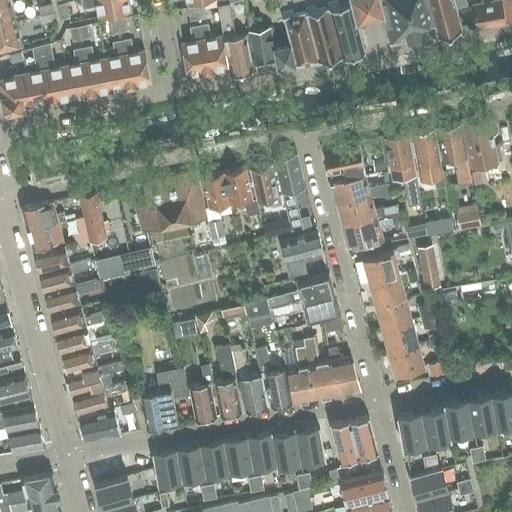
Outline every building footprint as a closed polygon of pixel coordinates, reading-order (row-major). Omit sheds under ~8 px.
[(0,0),(0,24),(17,21),(10,0),(0,0)] [(131,10),(129,0),(81,0),(83,7),(97,4),(99,16),(131,10)] [(216,0),(223,34),(231,74),(253,70),(246,33),(235,35),(228,1),(234,0),(216,0)] [(280,0),(297,60),(319,56),(304,0),(280,0)] [(304,0),(319,56),(342,51),(328,0),(304,0)] [(352,0),(328,0),(342,51),(365,47),(357,16),(352,0)] [(352,0),(357,16),(382,9),(386,8),(383,0),(352,0)] [(383,0),(386,8),(382,9),(390,40),(405,36),(406,38),(413,35),(421,33),(421,32),(436,28),(428,0),(383,0)] [(453,0),(428,0),(436,28),(437,32),(460,26),(455,8),(453,0)] [(502,0),(481,0),(473,2),(477,26),(506,20),(502,0)] [(511,0),(503,0),(507,20),(511,19),(511,0)] [(61,19),(70,17),(66,1),(57,3),(61,19)] [(54,10),(52,2),(39,6),(41,14),(54,10)] [(199,18),(207,16),(204,3),(196,4),(199,18)] [(191,20),(199,18),(196,4),(188,6),(191,20)] [(56,18),(54,10),(41,14),(43,22),(56,18)] [(277,64),(295,61),(289,41),(273,44),(269,25),(262,27),(259,15),(253,16),(251,10),(245,12),(256,69),(277,64)] [(126,16),(118,17),(121,31),(128,29),(126,16)] [(112,32),(121,31),(118,17),(110,19),(112,32)] [(0,24),(0,50),(23,44),(17,21),(0,24)] [(211,36),(208,21),(199,23),(202,38),(208,70),(228,66),(222,34),(211,36)] [(90,37),(88,23),(79,24),(82,38),(90,37)] [(208,70),(202,38),(199,23),(190,25),(193,39),(182,41),(188,74),(208,70)] [(73,40),(82,38),(79,24),(71,26),(73,40)] [(151,81),(145,48),(134,50),(131,36),(122,38),(131,84),(151,81)] [(112,88),(131,84),(122,38),(113,40),(116,54),(106,56),(112,88)] [(50,42),(42,44),(53,100),(73,96),(67,64),(55,66),(50,42)] [(95,58),(92,43),(83,45),(92,92),(112,88),(106,56),(95,58)] [(38,69),(28,71),(34,103),(53,100),(42,44),(33,46),(38,69)] [(73,96),(92,92),(83,45),(73,47),(76,62),(67,64),(73,96)] [(26,108),(25,105),(34,103),(28,71),(14,74),(14,76),(0,78),(0,89),(4,108),(8,111),(26,108)] [(499,160),(499,158),(501,158),(498,143),(495,143),(489,115),(464,119),(473,169),(472,169),(475,183),(484,181),(481,168),(479,168),(478,164),(499,160)] [(444,160),(456,158),(458,166),(455,167),(459,183),(472,181),(461,122),(438,127),(444,160)] [(441,160),(435,127),(412,132),(423,188),(436,186),(446,184),(441,160)] [(422,202),(408,130),(381,135),(387,164),(390,163),(392,177),(403,175),(409,204),(422,202)] [(331,172),(333,177),(367,172),(359,139),(346,141),(347,146),(326,150),(330,172),(331,172)] [(277,162),(283,193),(289,220),(291,230),(302,227),(294,189),(304,186),(296,151),(276,156),(277,162)] [(279,193),(283,193),(277,162),(251,168),(257,197),(258,199),(270,196),(272,204),(281,202),(279,193)] [(246,166),(224,170),(232,202),(245,199),(248,213),(260,211),(258,199),(257,197),(254,197),(246,166)] [(197,170),(143,182),(148,202),(136,205),(143,231),(207,217),(205,206),(197,170)] [(209,206),(205,206),(207,217),(212,236),(215,249),(227,245),(225,234),(218,205),(232,202),(224,170),(202,175),(209,206)] [(330,178),(336,201),(372,195),(392,195),(396,196),(400,195),(398,188),(391,189),(390,182),(370,185),(367,172),(333,177),(330,178)] [(97,191),(80,194),(83,206),(85,215),(90,239),(90,240),(106,236),(97,191)] [(342,223),(378,216),(383,215),(383,213),(385,212),(384,205),(376,206),(372,195),(336,201),(342,223)] [(29,230),(59,222),(67,220),(64,210),(56,212),(52,198),(22,205),(29,230)] [(457,210),(460,228),(481,224),(478,206),(457,210)] [(400,210),(392,211),(385,212),(383,213),(383,215),(378,216),(342,223),(348,245),(385,238),(381,224),(402,221),(400,210)] [(80,231),(73,233),(75,242),(90,239),(85,215),(77,217),(80,231)] [(451,215),(426,220),(428,233),(453,228),(451,215)] [(291,230),(289,220),(264,226),(266,236),(291,230)] [(64,240),(59,222),(29,230),(34,251),(57,245),(56,242),(64,240)] [(425,223),(407,227),(409,237),(411,236),(427,233),(425,223)] [(289,272),(302,269),(303,274),(328,267),(324,250),(318,228),(280,239),(289,272)] [(34,251),(40,271),(70,263),(65,243),(57,245),(34,251)] [(398,246),(400,254),(411,251),(409,243),(398,246)] [(433,243),(418,246),(425,287),(440,284),(433,243)] [(124,274),(143,269),(156,267),(151,246),(120,253),(124,274)] [(364,257),(370,280),(401,272),(395,248),(364,257)] [(112,277),(124,274),(120,253),(107,256),(112,277)] [(101,280),(112,277),(107,256),(95,259),(101,280)] [(40,271),(44,289),(75,280),(73,272),(93,266),(90,257),(70,263),(40,271)] [(157,266),(156,267),(143,269),(148,289),(161,286),(157,266)] [(409,281),(419,279),(416,267),(406,270),(409,281)] [(267,297),(270,306),(334,289),(329,268),(297,277),(300,288),(267,297)] [(407,295),(401,272),(370,280),(377,303),(407,295)] [(50,309),(81,301),(78,292),(99,286),(97,276),(75,282),(75,280),(44,289),(50,309)] [(308,318),(340,309),(334,289),(270,306),(272,316),(305,307),(308,318)] [(413,318),(407,295),(377,303),(383,327),(413,318)] [(270,308),(267,297),(245,302),(248,313),(270,308)] [(418,304),(421,316),(432,313),(429,301),(418,304)] [(0,325),(12,322),(7,302),(0,304),(0,325)] [(222,307),(224,318),(247,313),(244,302),(222,307)] [(56,332),(87,324),(104,319),(101,309),(91,312),(91,314),(85,315),(82,304),(51,313),(56,332)] [(196,314),(201,330),(207,328),(214,317),(213,310),(196,314)] [(323,317),(326,331),(344,326),(341,312),(323,317)] [(424,328),(435,325),(432,313),(421,316),(424,328)] [(195,316),(173,320),(176,337),(198,333),(195,316)] [(383,327),(389,350),(420,342),(413,318),(383,327)] [(92,343),(87,324),(56,332),(61,351),(92,343)] [(0,377),(25,371),(14,326),(0,329),(0,377)] [(320,359),(315,334),(304,336),(304,339),(315,396),(338,392),(331,357),(320,359)] [(97,362),(95,353),(115,347),(112,337),(92,343),(61,351),(66,371),(97,362)] [(299,363),(285,366),(292,400),(315,396),(304,339),(297,340),(298,345),(295,345),(299,363)] [(236,370),(234,360),(231,346),(231,344),(231,342),(217,345),(223,378),(214,379),(214,380),(221,414),(242,410),(235,375),(236,375),(235,370),(236,370)] [(420,342),(389,350),(396,373),(426,365),(420,342)] [(231,346),(234,360),(236,370),(238,369),(246,409),(266,405),(260,371),(249,373),(244,347),(242,347),(240,343),(231,344),(231,346)] [(329,346),(331,357),(338,392),(361,388),(352,353),(339,356),(337,344),(329,346)] [(292,400),(285,366),(271,368),(267,345),(256,347),(260,371),(266,405),(292,400)] [(210,381),(214,380),(214,379),(210,361),(208,356),(203,358),(204,363),(201,363),(203,375),(199,376),(200,382),(189,384),(195,418),(217,414),(210,381)] [(67,373),(73,393),(103,385),(102,380),(100,373),(110,371),(124,367),(121,359),(67,373)] [(429,362),(432,374),(442,372),(439,360),(429,362)] [(147,427),(178,421),(173,395),(189,392),(183,365),(156,370),(158,383),(153,391),(131,394),(134,412),(144,410),(147,427)] [(31,394),(25,371),(0,377),(0,404),(1,405),(0,402),(31,394)] [(127,389),(124,379),(111,382),(103,385),(73,393),(78,413),(108,404),(106,394),(127,389)] [(511,389),(492,393),(498,424),(511,421),(511,389)] [(492,393),(468,397),(474,428),(498,424),(492,393)] [(451,432),(474,428),(468,397),(444,401),(445,405),(451,432)] [(0,426),(7,425),(7,428),(14,451),(45,445),(34,402),(0,408),(0,426)] [(452,436),(451,432),(445,405),(421,410),(427,441),(452,436)] [(121,432),(114,406),(78,415),(85,438),(121,432)] [(403,445),(427,441),(421,410),(398,414),(403,445)] [(368,415),(349,418),(359,456),(378,451),(374,436),(368,415)] [(359,456),(349,418),(329,422),(339,461),(359,456)] [(320,427),(296,431),(302,464),(326,459),(320,427)] [(296,431),(272,435),(276,464),(277,468),(302,464),(296,431)] [(254,468),(276,464),(272,435),(272,432),(248,436),(254,468)] [(230,472),(254,468),(248,436),(224,440),(230,472)] [(224,440),(201,444),(207,477),(230,472),(224,440)] [(201,444),(177,449),(183,481),(207,477),(201,444)] [(479,460),(486,458),(484,444),(477,446),(479,460)] [(473,461),(479,460),(477,446),(470,447),(473,461)] [(155,466),(156,472),(158,485),(183,481),(177,449),(153,453),(155,466)] [(437,453),(429,454),(432,469),(439,467),(437,453)] [(429,454),(423,455),(426,471),(432,469),(429,454)] [(143,476),(156,472),(155,466),(141,469),(143,476)] [(340,481),(336,466),(329,468),(332,482),(340,481)] [(443,466),(439,467),(432,469),(426,471),(411,475),(418,498),(450,490),(443,466)] [(389,492),(383,470),(340,481),(345,503),(389,492)] [(310,471),(303,472),(306,486),(312,485),(310,471)] [(0,493),(0,502),(57,491),(52,472),(21,478),(24,488),(0,493)] [(303,472),(296,473),(299,488),(306,486),(303,472)] [(97,482),(103,505),(134,497),(127,473),(97,482)] [(261,474),(255,475),(258,489),(264,488),(261,474)] [(255,475),(248,476),(251,490),(258,489),(255,475)] [(457,481),(459,487),(472,483),(471,477),(457,481)] [(214,482),(208,483),(210,497),(217,496),(214,482)] [(203,499),(210,497),(208,483),(201,485),(203,499)] [(461,494),(474,490),(472,483),(459,487),(461,494)] [(284,491),(287,502),(295,499),(293,489),(284,491)] [(455,511),(450,490),(418,498),(421,511),(455,511)] [(8,511),(29,508),(29,511),(63,511),(57,491),(0,502),(0,511),(8,511)] [(159,492),(162,506),(169,505),(166,491),(159,492)] [(269,494),(272,504),(280,502),(278,492),(269,494)] [(393,511),(389,492),(345,503),(347,511),(393,511)] [(273,511),(269,493),(238,501),(238,498),(202,507),(203,511),(273,511)] [(103,505),(104,511),(137,511),(134,497),(103,505)] [(298,510),(295,499),(287,502),(290,511),(298,510)] [(282,511),(280,502),(272,504),(273,511),(282,511)]
